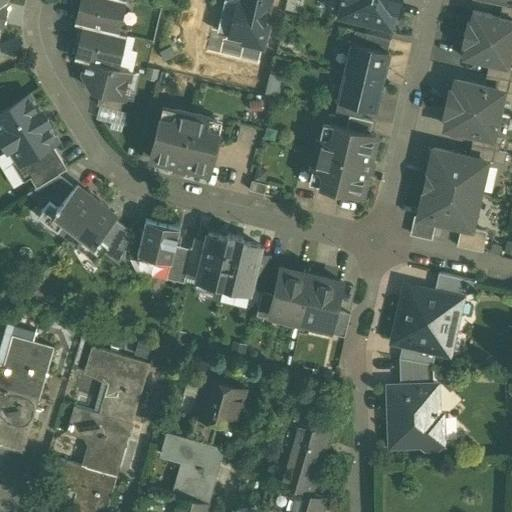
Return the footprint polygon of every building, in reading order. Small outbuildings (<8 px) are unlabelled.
[(80,0),(75,24),(83,25),(118,33),(119,33),(126,0),(80,0)] [(270,0),(241,0),(241,3),(230,0),(224,0),(221,16),(229,18),(225,34),(242,39),(241,42),(262,47),(263,48),(268,25),(265,24),(270,0)] [(400,0),(343,0),(340,14),(368,21),(390,26),(391,25),(394,12),(397,12),(400,0)] [(511,7),(504,5),(502,5),(499,17),(511,19),(511,7)] [(511,19),(499,17),(472,11),(470,22),(467,21),(464,33),(511,43),(511,19)] [(390,26),(368,21),(365,33),(390,39),(391,39),(394,26),(391,25),(390,26)] [(118,33),(83,25),(75,59),(87,61),(118,68),(119,68),(126,34),(119,33),(118,33)] [(205,52),(258,65),(262,47),(241,42),(242,39),(225,34),(210,31),(205,52)] [(365,33),(355,31),(352,42),(387,51),(390,39),(365,33)] [(511,48),(511,43),(464,33),(461,45),(464,46),(462,57),(489,63),(508,67),(511,48)] [(387,51),(352,42),(345,71),(382,80),(389,51),(387,51)] [(118,68),(87,61),(84,75),(95,93),(100,94),(123,100),(130,70),(119,68),(118,68)] [(511,68),(508,67),(489,63),(486,75),(511,80),(511,68)] [(382,80),(345,71),(338,100),(365,107),(375,109),(382,80)] [(511,80),(486,75),(483,86),(502,90),(511,92),(511,80)] [(483,86),(456,80),(454,91),(451,91),(448,103),(497,113),(502,90),(483,86)] [(123,100),(100,94),(97,106),(99,106),(120,111),(123,100)] [(29,96),(0,113),(0,127),(3,132),(0,133),(0,136),(8,150),(12,148),(19,160),(21,162),(29,157),(51,144),(56,141),(46,124),(49,122),(42,111),(39,112),(29,96)] [(365,107),(338,100),(335,112),(349,115),(362,118),(365,107)] [(497,113),(448,103),(446,114),(448,115),(446,126),(474,133),(491,136),(497,113)] [(120,111),(99,106),(96,118),(123,125),(125,113),(120,111)] [(209,116),(176,108),(175,112),(171,115),(161,112),(150,158),(173,163),(173,165),(186,169),(186,167),(209,172),(220,126),(210,124),(208,120),(209,116)] [(362,118),(349,115),(346,128),(370,133),(373,121),(362,118)] [(346,128),(330,124),(328,134),(324,136),(320,135),(312,168),(316,169),(318,173),(316,183),(361,194),(367,171),(369,171),(372,158),(370,158),(375,135),(370,133),(346,128)] [(491,136),(474,133),(471,144),(499,150),(501,139),(491,136)] [(31,177),(37,187),(58,174),(67,169),(51,144),(29,157),(36,169),(29,173),(31,177)] [(499,150),(471,144),(469,156),(486,160),(504,164),(506,152),(499,150)] [(469,156),(434,148),(426,182),(479,194),(486,160),(469,156)] [(21,162),(19,160),(13,163),(24,181),(31,177),(29,173),(36,169),(29,157),(21,162)] [(37,187),(30,191),(46,204),(49,200),(57,205),(58,205),(59,206),(74,187),(58,174),(37,187)] [(267,184),(252,180),(249,190),(264,194),(267,184)] [(479,194),(426,182),(418,216),(461,226),(471,228),(479,194)] [(85,191),(76,183),(74,187),(59,206),(58,205),(57,205),(69,215),(62,224),(72,231),(97,199),(86,190),(85,191)] [(97,199),(72,231),(81,239),(88,230),(100,239),(100,238),(99,238),(114,218),(117,215),(108,208),(97,199)] [(46,204),(38,214),(57,230),(62,224),(69,215),(57,205),(49,200),(46,204)] [(130,231),(114,218),(99,238),(100,238),(100,239),(108,245),(105,249),(123,263),(130,231)] [(180,227),(146,219),(137,254),(170,262),(172,262),(176,245),(180,227)] [(471,228),(461,226),(457,246),(482,251),(487,231),(471,228)] [(100,239),(88,230),(81,239),(77,245),(96,260),(105,249),(108,245),(100,239)] [(227,237),(208,233),(206,241),(199,272),(197,279),(224,285),(235,236),(228,234),(227,237)] [(261,245),(242,241),(243,238),(235,236),(224,285),(250,292),(251,284),(259,253),(261,245)] [(206,241),(194,238),(192,249),(187,269),(199,272),(206,241)] [(192,249),(176,245),(172,262),(170,262),(166,278),(184,282),(187,269),(192,249)] [(259,253),(251,284),(263,287),(270,256),(259,253)] [(311,274),(280,267),(273,295),(270,310),(269,313),(270,314),(300,321),(311,274)] [(476,281),(439,272),(434,292),(460,298),(474,290),(476,281)] [(342,282),(311,274),(300,321),(330,328),(331,328),(336,310),(342,282)] [(434,292),(416,288),(404,295),(393,340),(403,342),(436,350),(448,353),(453,331),(454,330),(453,330),(456,328),(457,324),(456,321),(456,320),(455,320),(460,298),(434,292)] [(273,295),(262,292),(256,315),(269,318),(270,314),(269,313),(273,295)] [(40,314),(20,309),(13,334),(34,339),(40,314)] [(350,313),(336,310),(331,328),(330,328),(329,333),(344,337),(350,313)] [(34,339),(13,334),(4,363),(0,362),(0,387),(39,399),(54,346),(34,339)] [(139,338),(135,353),(147,356),(152,341),(139,338)] [(436,350),(403,342),(399,358),(433,363),(436,350)] [(148,361),(92,345),(85,370),(107,384),(99,412),(132,421),(148,361)] [(433,363),(399,358),(400,385),(433,384),(433,363)] [(245,389),(205,378),(194,414),(217,420),(235,425),(245,389)] [(400,385),(389,386),(391,445),(422,444),(422,445),(425,448),(437,448),(440,445),(440,444),(443,443),(442,414),(438,414),(437,384),(433,384),(400,385)] [(39,399),(0,387),(0,445),(7,448),(8,448),(23,451),(39,399)] [(99,412),(74,405),(68,427),(93,434),(95,438),(86,467),(116,475),(132,421),(99,412)] [(330,427),(273,410),(266,433),(293,441),(281,482),(311,491),(330,427)] [(217,420),(194,414),(188,437),(211,443),(217,420)] [(188,437),(167,431),(161,450),(185,457),(176,492),(209,501),(224,447),(211,443),(188,437)] [(0,445),(0,469),(1,470),(8,448),(7,448),(0,445)] [(23,451),(8,448),(1,470),(17,475),(23,451)] [(86,467),(57,459),(51,481),(80,489),(73,511),(105,511),(116,475),(86,467)] [(281,482),(269,479),(263,502),(290,510),(289,511),(321,511),(326,496),(281,482)] [(176,492),(151,485),(144,508),(158,511),(205,511),(209,501),(176,492)]
